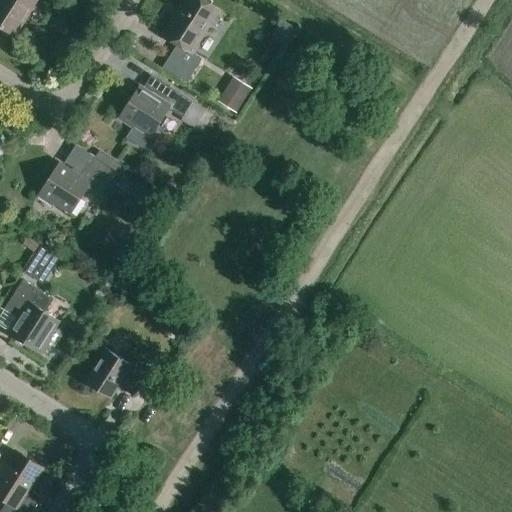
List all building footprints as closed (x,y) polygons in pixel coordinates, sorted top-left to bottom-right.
[(0,0),(0,26),(13,35),(35,0),(0,0)] [(184,0),(163,34),(192,53),(219,11),(202,0),(184,0)] [(163,68),(186,83),(194,71),(170,56),(163,68)] [(234,77),(219,102),(235,112),(251,88),(234,77)] [(126,138),(143,149),(169,109),(182,118),(193,102),(169,87),(161,100),(140,86),(118,119),(133,128),(126,138)] [(11,112),(3,126),(14,133),(23,118),(11,112)] [(98,198),(116,171),(94,157),(81,177),(59,163),(38,196),(53,206),(54,204),(70,214),(86,190),(98,198)] [(122,175),(115,186),(125,193),(132,182),(122,175)] [(52,277),(66,252),(50,243),(36,269),(52,277)] [(41,354),(51,339),(49,338),(60,322),(36,306),(43,294),(23,281),(9,303),(22,312),(8,333),(41,354)] [(182,340),(189,330),(172,319),(165,329),(182,340)] [(126,362),(108,350),(87,384),(109,398),(117,386),(134,397),(151,369),(130,356),(126,362)] [(0,497),(7,503),(0,511),(32,511),(41,498),(29,491),(43,470),(15,452),(0,475),(0,497)]
